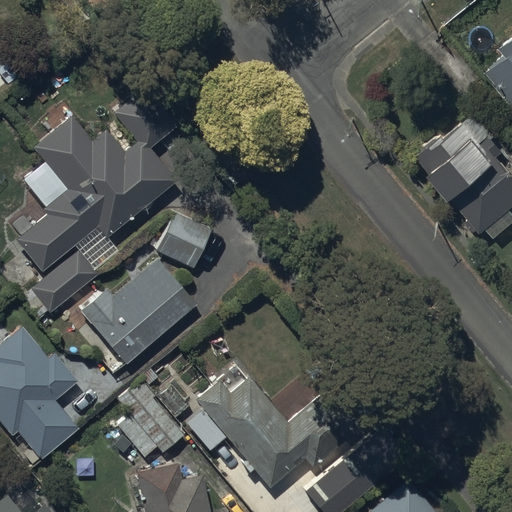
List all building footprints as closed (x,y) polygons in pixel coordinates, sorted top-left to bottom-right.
[(511,32),(500,42),(506,50),(487,65),(511,96),(511,32)] [(12,236),(38,267),(94,222),(103,233),(173,176),(145,143),(172,121),(141,83),(110,108),(134,137),(121,147),(103,125),(89,136),(69,111),(30,143),(64,185),(39,205),(43,210),(12,236)] [(428,139),(415,150),(467,214),(463,217),(472,227),(476,224),(479,228),(484,224),(492,233),(511,216),(511,205),(509,203),(511,200),(511,173),(464,115),(431,142),(428,139)] [(208,225),(171,208),(152,247),(190,264),(208,225)] [(75,247),(28,285),(48,309),(94,271),(75,247)] [(77,307),(123,361),(194,299),(154,253),(110,291),(104,284),(77,307)] [(39,455),(75,424),(51,396),(74,377),(51,349),(45,353),(19,322),(0,337),(0,420),(9,431),(15,426),(39,455)] [(216,375),(191,396),(266,484),(302,454),(310,464),(355,426),(322,387),(284,419),(246,374),(228,389),(216,375)] [(183,429),(138,375),(114,395),(128,411),(115,421),(142,453),(154,443),(160,449),(183,429)] [(379,422),(302,487),(322,511),(334,511),(405,452),(379,422)] [(175,458),(132,467),(141,511),(134,511),(207,511),(199,470),(178,474),(175,458)] [(436,511),(405,474),(360,511),(436,511)] [(0,511),(50,511),(41,500),(26,511),(21,511),(18,508),(17,509),(3,492),(0,494),(0,511)]
